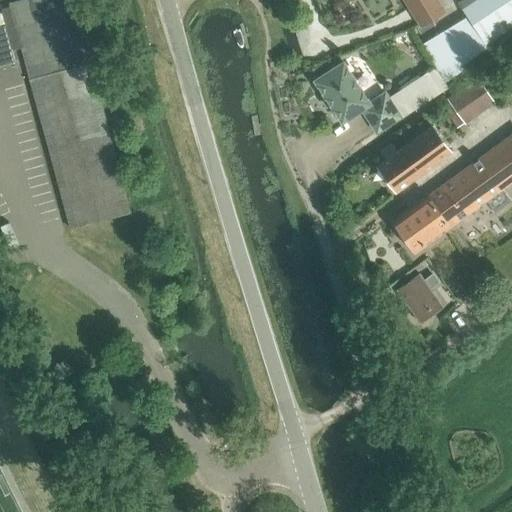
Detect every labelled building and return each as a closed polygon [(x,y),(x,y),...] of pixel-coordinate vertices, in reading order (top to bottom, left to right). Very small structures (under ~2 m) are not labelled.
[(20,47),(69,230),(130,213),(89,63),(71,0),(18,0),(8,3),(9,6),(1,8),(6,25),(0,26),(0,64),(15,61),(11,49),(20,47)] [(445,10),(438,0),(410,0),(424,23),(445,10)] [(493,38),(511,25),(511,0),(461,0),(458,3),(467,17),(420,45),(437,70),(444,82),(464,69),(462,65),(495,42),(493,38)] [(370,102),(343,62),(314,80),(342,122),(362,109),(377,132),(401,116),(385,92),(370,102)] [(468,121),(488,105),(469,81),(449,97),(468,121)] [(378,165),(396,190),(451,151),(432,125),(397,151),(391,142),(379,151),(385,160),(378,165)] [(510,200),(503,190),(511,183),(511,134),(394,220),(416,252),(486,202),(493,212),(510,200)] [(511,240),(482,263),(498,284),(510,276),(506,271),(511,266),(511,240)] [(443,305),(430,288),(438,282),(432,274),(424,279),(420,273),(397,289),(421,321),(443,305)]
